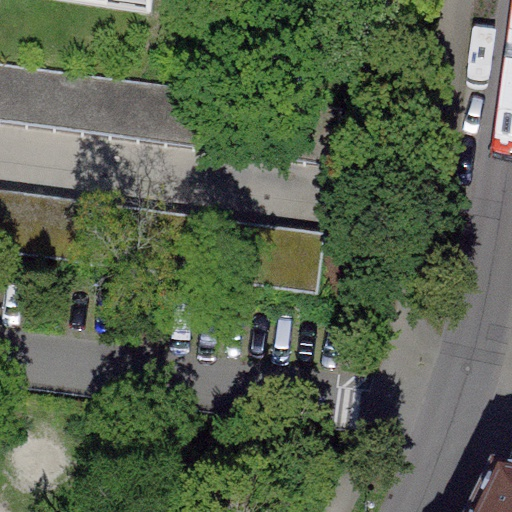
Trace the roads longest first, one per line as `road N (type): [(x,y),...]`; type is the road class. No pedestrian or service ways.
road 1 (residential): [(0,348),(375,397)]
road 2 (residential): [(478,413),(511,177)]
